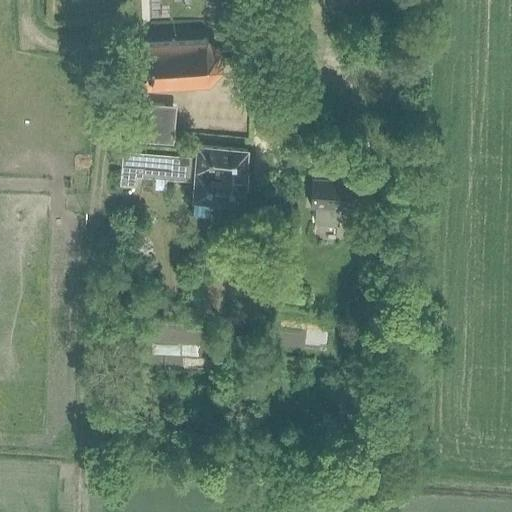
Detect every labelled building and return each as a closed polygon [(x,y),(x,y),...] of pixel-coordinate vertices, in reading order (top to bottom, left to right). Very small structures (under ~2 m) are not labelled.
[(204,38),(132,43),(134,87),(206,83),(209,81),(220,70),(220,67),(220,52),(218,49),(207,39),(204,38)] [(176,106),(139,103),(136,139),(173,143),(176,106)] [(345,152),(351,131),(333,125),(327,146),(345,152)] [(193,198),(191,213),(213,215),(214,201),(242,204),(246,149),(197,145),(196,156),(194,181),(193,198)] [(123,150),(120,184),(135,185),(136,176),(173,179),(175,155),(123,150)] [(340,226),(341,212),(350,213),(353,186),(376,188),(378,163),(342,160),(340,177),(339,177),(328,177),(327,180),(312,179),(310,206),(316,207),(315,223),(340,226)] [(380,165),(378,186),(390,188),(392,166),(380,165)]
